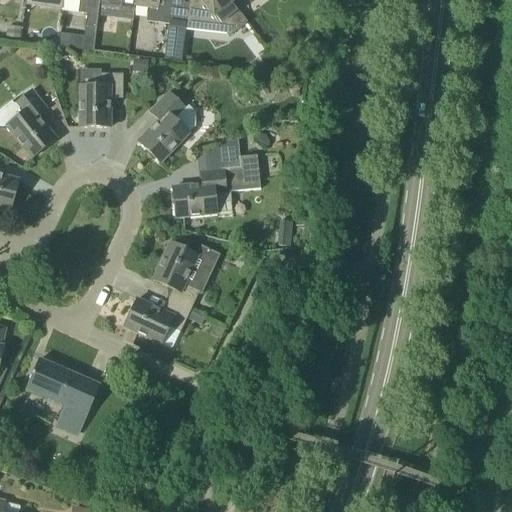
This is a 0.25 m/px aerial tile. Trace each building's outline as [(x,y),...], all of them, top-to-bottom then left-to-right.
[(99,6),(99,0),(78,0),(78,10),(81,15),(86,16),(85,28),(96,30),(99,6)] [(99,0),(99,6),(121,8),(122,0),(99,0)] [(158,0),(134,0),(134,7),(147,9),(146,23),(168,25),(171,2),(159,1),(158,0)] [(247,23),(238,13),(232,4),(231,4),(228,0),(188,0),(186,29),(187,29),(187,27),(202,29),(214,20),(228,38),(247,23)] [(183,4),(171,2),(168,25),(180,27),(183,4)] [(100,87),(79,87),(79,129),(109,129),(109,99),(122,100),(122,76),(100,75),(100,87)] [(31,91),(13,106),(11,102),(0,111),(0,128),(1,128),(4,129),(6,128),(31,160),(55,141),(37,118),(46,110),(31,91)] [(158,122),(137,144),(159,165),(188,135),(174,121),(185,109),(168,94),(149,114),(158,122)] [(229,194),(226,194),(223,171),(200,174),(201,186),(171,189),(174,219),(216,215),(216,218),(232,216),(229,194)] [(0,207),(10,211),(18,182),(0,176),(0,207)] [(189,313),(191,309),(199,293),(193,290),(204,268),(207,270),(215,254),(200,247),(199,248),(200,248),(197,256),(170,244),(152,282),(173,291),(168,302),(189,313)] [(180,333),(189,313),(168,302),(163,313),(136,301),(123,328),(161,346),(169,328),(180,333)] [(80,431),(99,387),(39,360),(26,391),(64,407),(57,421),(80,431)]
